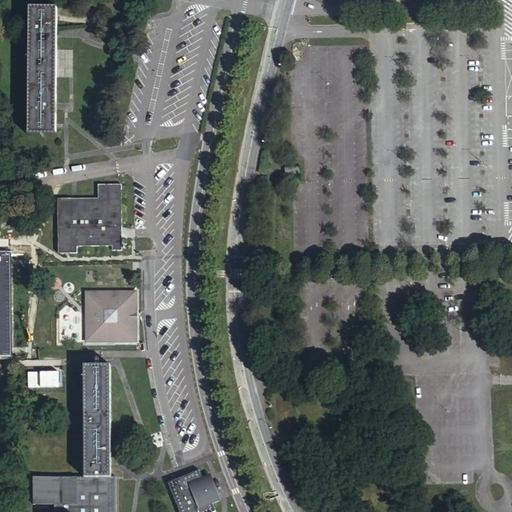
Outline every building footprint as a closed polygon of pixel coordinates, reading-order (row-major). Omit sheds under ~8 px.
[(58,7),(31,7),(29,132),(56,133),(57,106),(58,30),(58,7)] [(300,167),(287,167),(287,177),(300,177),(300,167)] [(97,200),(58,199),(57,253),(76,253),(76,246),(111,247),(111,252),(120,252),(121,230),(121,185),(98,185),(97,200)] [(0,356),(12,356),(10,254),(0,254),(0,356)] [(89,340),(128,340),(128,331),(137,332),(137,300),(128,300),(128,292),(89,292),(89,340)] [(128,331),(128,340),(137,340),(137,332),(128,331)] [(86,479),(110,479),(110,367),(86,367),(86,479)] [(200,467),(169,481),(182,511),(210,511),(218,509),(215,501),(222,497),(218,490),(223,487),(219,478),(214,480),(211,473),(204,476),(200,467)] [(115,511),(115,479),(110,479),(86,479),(31,479),(31,505),(53,505),(53,511),(115,511)]
